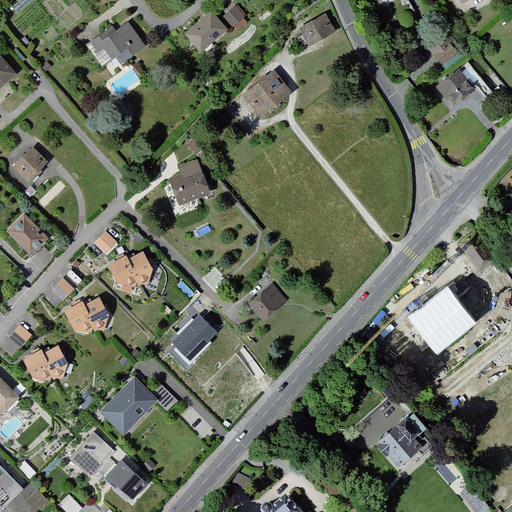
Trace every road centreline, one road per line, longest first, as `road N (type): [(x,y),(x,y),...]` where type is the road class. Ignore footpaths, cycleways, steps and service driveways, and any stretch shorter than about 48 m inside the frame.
road 1 (primary): [(178,511),(447,210)]
road 2 (tertiary): [(447,210),(341,0)]
road 3 (residential): [(0,334),(121,201)]
